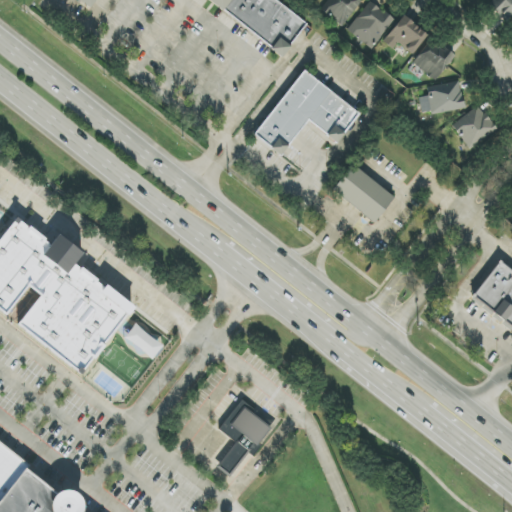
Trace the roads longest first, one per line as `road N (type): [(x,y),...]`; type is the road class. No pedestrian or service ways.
road 1 (primary): [(511,446),(0,41)]
road 2 (primary): [(0,82),(213,250)]
road 3 (residential): [(511,143),(361,327)]
road 4 (residential): [(382,343),(511,180)]
